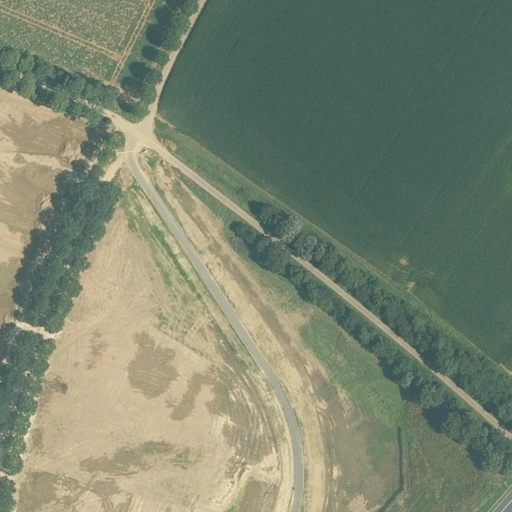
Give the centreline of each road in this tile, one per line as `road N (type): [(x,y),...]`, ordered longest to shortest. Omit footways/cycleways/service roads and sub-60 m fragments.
road 1 (unclassified): [(511,436),(136,133)]
road 2 (unclassified): [(136,133),(132,164),(282,397),(298,459),(295,511)]
road 3 (unknown): [(136,133),(187,144),(282,210)]
road 4 (unclassified): [(136,133),(0,69)]
road 5 (unclassified): [(136,133),(205,0)]
